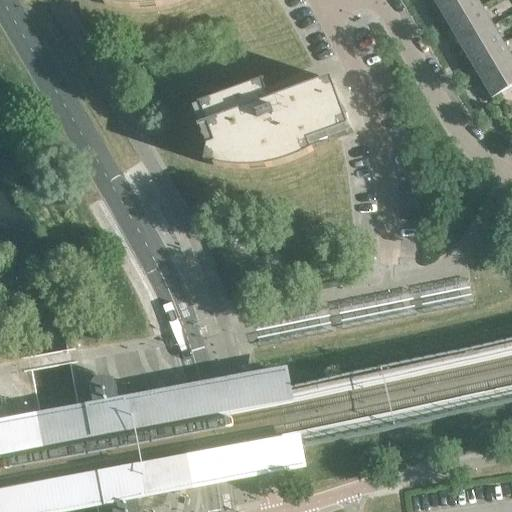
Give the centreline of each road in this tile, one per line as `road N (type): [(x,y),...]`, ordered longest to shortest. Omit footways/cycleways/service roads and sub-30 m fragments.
road 1 (residential): [(331,22),(376,140),(390,265)]
road 2 (residential): [(376,0),(455,136),(511,177)]
